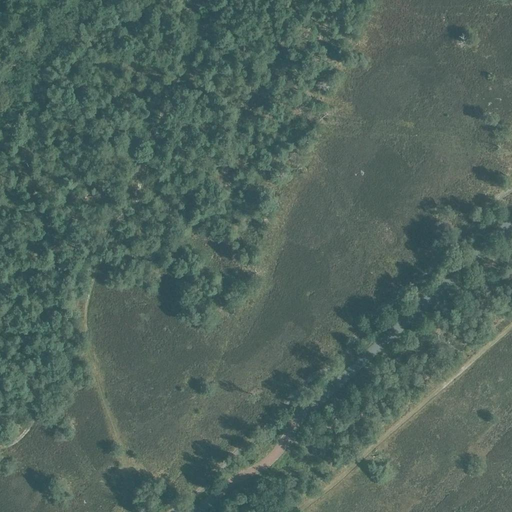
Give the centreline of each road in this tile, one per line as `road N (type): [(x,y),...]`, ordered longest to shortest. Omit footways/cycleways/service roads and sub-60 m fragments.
road 1 (track): [(197,0),(193,45),(165,98),(135,203),(90,285),(89,353),(57,382),(26,431),(0,448)]
road 2 (tertiary): [(197,511),(270,460),(300,417),(511,221)]
road 3 (track): [(298,511),(511,327)]
road 4 (track): [(0,110),(101,0)]
